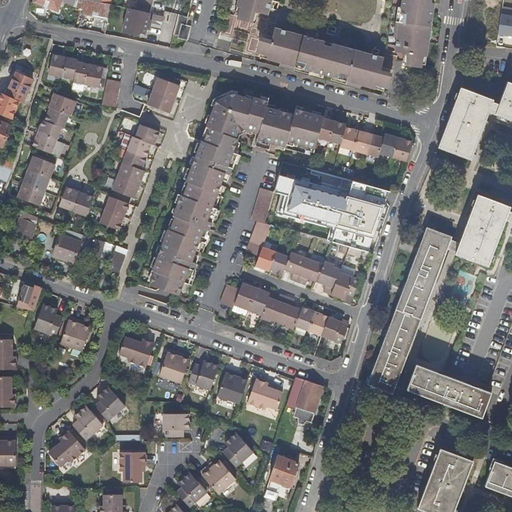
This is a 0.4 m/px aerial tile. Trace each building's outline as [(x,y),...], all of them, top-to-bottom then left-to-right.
[(33,0),(33,2),(57,10),(61,0),(62,0),(74,5),(75,0),(33,0)] [(75,0),(74,5),(84,8),(83,13),(108,19),(112,4),(102,1),(96,0),(75,0)] [(137,0),(135,9),(150,13),(151,13),(153,0),(137,0)] [(270,13),(272,0),(239,0),(239,6),(241,7),(239,16),(255,20),(257,10),(270,13)] [(406,61),(425,63),(433,0),(402,0),(396,50),(407,52),(406,61)] [(135,9),(128,7),(122,32),(138,36),(139,33),(145,34),(148,24),(148,21),(149,18),(150,13),(135,9)] [(511,13),(501,12),(498,35),(511,37),(511,13)] [(151,13),(150,13),(149,18),(163,21),(164,16),(151,13)] [(179,14),(173,37),(182,39),(189,17),(179,14)] [(275,40),(266,38),(261,57),(385,92),(390,71),(381,69),(384,57),(278,29),(275,40)] [(64,57),(51,55),(46,75),(60,78),(64,57)] [(64,57),(60,78),(71,80),(75,62),(75,59),(64,57)] [(82,85),(86,64),(75,62),(71,80),(71,83),(82,85)] [(101,68),(86,64),(82,85),(97,88),(101,68)] [(15,71),(5,94),(23,102),(33,79),(15,71)] [(179,81),(157,73),(146,101),(169,109),(179,81)] [(118,88),(119,82),(105,79),(103,85),(118,88)] [(500,105),(496,115),(511,121),(511,83),(509,82),(500,105)] [(71,83),(69,89),(81,91),(82,85),(71,83)] [(117,94),(118,88),(103,85),(102,91),(117,94)] [(134,85),(132,95),(144,97),(146,88),(134,85)] [(471,161),(490,113),(493,102),(494,100),(462,88),(438,148),(471,161)] [(115,101),(117,94),(102,91),(101,98),(115,101)] [(69,114),(74,101),(52,93),(47,106),(48,106),(67,114),(69,114)] [(251,133),(261,100),(250,98),(250,100),(228,94),(211,103),(203,129),(205,129),(200,143),(198,142),(183,184),(184,185),(180,198),(177,197),(150,272),(152,273),(147,286),(176,297),(181,284),(186,286),(193,265),(189,263),(201,229),(206,231),(213,211),(209,209),(221,175),(226,177),(234,156),(229,154),(234,140),(231,139),(233,133),(241,129),(251,133)] [(114,107),(115,101),(101,98),(100,104),(114,107)] [(265,102),(261,100),(251,133),(256,134),(254,140),(282,148),(284,142),(314,150),(318,137),(323,117),(293,109),(291,115),(263,108),(265,102)] [(493,102),(490,113),(496,115),(500,105),(493,102)] [(61,126),(62,127),(67,114),(48,106),(43,119),(61,126)] [(334,120),(323,117),(318,137),(329,140),(334,120)] [(56,139),(61,126),(43,119),(41,119),(36,132),(56,139)] [(10,125),(0,120),(0,144),(1,146),(10,125)] [(134,134),(131,133),(126,146),(111,188),(133,196),(144,169),(140,167),(151,140),(154,141),(159,127),(139,120),(134,134)] [(346,123),(334,120),(329,140),(340,144),(345,126),(346,123)] [(358,130),(345,126),(340,144),(339,147),(353,151),(358,130)] [(126,146),(131,133),(124,130),(120,143),(126,146)] [(372,134),(358,130),(353,151),(367,155),(372,134)] [(50,153),(56,139),(36,132),(31,146),(50,153)] [(379,154),(384,137),(372,134),(367,155),(378,158),(379,154)] [(392,158),(398,138),(385,135),(384,137),(379,154),(392,158)] [(406,162),(411,142),(398,138),(392,158),(406,162)] [(58,155),(62,142),(56,139),(50,153),(58,155)] [(27,169),(50,177),(55,164),(32,156),(27,169)] [(12,168),(14,163),(7,160),(5,165),(7,166),(12,168)] [(7,181),(12,168),(7,166),(1,179),(7,181)] [(45,191),(50,177),(27,169),(22,182),(45,191)] [(386,203),(295,177),(283,214),(374,239),(386,203)] [(40,205),(45,191),(22,182),(17,197),(40,205)] [(60,204),(73,209),(80,190),(67,185),(60,204)] [(274,193),(260,189),(258,195),(272,199),(274,193)] [(80,190),(73,209),(86,214),(93,195),(80,190)] [(476,194),(460,240),(454,254),(487,266),(503,222),(509,206),(476,194)] [(272,199),(258,195),(256,201),(270,205),(272,199)] [(127,202),(108,196),(98,224),(117,230),(127,202)] [(270,205),(256,201),(254,207),(268,211),(270,205)] [(511,207),(509,206),(503,222),(511,224),(511,207)] [(268,211),(254,207),(253,212),(266,217),(268,211)] [(35,248),(48,251),(53,233),(35,229),(38,216),(19,211),(13,234),(37,240),(35,248)] [(266,217),(253,212),(251,220),(257,222),(264,225),(266,217)] [(264,225),(257,222),(255,229),(267,233),(270,226),(264,225)] [(84,233),(67,226),(64,233),(62,233),(53,254),(73,261),(84,233)] [(391,393),(445,251),(450,237),(425,227),(366,384),(391,393)] [(267,233),(255,229),(252,235),(265,240),(267,233)] [(265,240),(252,235),(250,240),(263,245),(265,240)] [(460,240),(450,237),(445,251),(454,254),(460,240)] [(263,245),(250,240),(248,246),(260,251),(261,248),(263,245)] [(109,253),(111,245),(104,243),(102,251),(109,253)] [(245,253),(258,258),(260,251),(248,246),(245,253)] [(258,258),(254,268),(267,273),(274,253),(261,248),(260,251),(258,258)] [(108,270),(118,274),(125,256),(116,252),(108,270)] [(274,253),(267,273),(280,278),(282,272),(288,258),(274,253)] [(297,284),(306,260),(289,254),(288,258),(282,272),(292,275),(289,282),(297,284)] [(316,284),(322,267),(306,260),(297,284),(304,287),(306,281),(316,284)] [(338,275),(339,272),(332,270),(333,268),(324,264),(322,267),(316,284),(324,287),(321,294),(330,297),(338,275)] [(356,271),(342,266),(339,272),(338,275),(352,281),(356,271)] [(14,278),(0,272),(0,302),(24,309),(26,303),(17,300),(9,297),(8,296),(14,278)] [(346,298),(352,300),(359,283),(352,281),(338,275),(330,297),(344,303),(346,298)] [(22,283),(17,300),(26,303),(24,309),(32,311),(39,290),(40,286),(32,283),(31,286),(22,283)] [(232,307),(246,312),(254,290),(240,285),(238,292),(235,298),(233,304),(232,307)] [(226,287),(223,293),(235,298),(238,292),(226,287)] [(254,290),(246,312),(259,318),(266,299),(268,295),(254,290)] [(223,293),(221,299),(233,304),(235,298),(223,293)] [(259,318),(269,322),(270,320),(277,323),(286,299),(278,296),(276,302),(266,299),(259,318)] [(349,309),(352,300),(346,298),(344,303),(342,306),(349,309)] [(219,305),(231,310),(232,307),(233,304),(221,299),(219,305)] [(286,299),(277,323),(283,325),(283,327),(292,331),(293,328),(300,311),(291,308),(293,302),(286,299)] [(56,336),(62,318),(56,316),(57,310),(43,305),(34,329),(56,336)] [(293,328),(307,333),(314,314),(301,308),(300,311),(293,328)] [(314,314),(307,333),(319,338),(327,319),(314,314)] [(69,317),(60,344),(82,351),(90,328),(80,324),(81,321),(69,317)] [(327,319),(319,338),(339,346),(345,330),(339,327),(340,324),(327,319)] [(141,343),(125,338),(119,354),(129,358),(128,361),(146,368),(155,344),(142,339),(141,343)] [(0,369),(16,369),(16,356),(13,356),(13,340),(0,339),(0,369)] [(181,383),(189,360),(179,357),(181,353),(170,349),(160,375),(181,383)] [(210,390),(218,366),(205,362),(203,367),(196,365),(189,383),(210,390)] [(416,363),(406,389),(481,417),(491,391),(416,363)] [(239,403),(247,381),(238,377),(239,373),(228,370),(219,396),(239,403)] [(325,385),(298,375),(297,380),(286,413),(291,415),(299,391),(302,392),(294,416),(299,418),(299,423),(304,425),(306,420),(312,421),(325,385)] [(12,394),(12,377),(0,376),(0,406),(16,406),(16,394),(12,394)] [(268,384),(257,380),(248,403),(266,410),(267,406),(278,409),(283,393),(267,387),(268,384)] [(101,401),(95,406),(108,421),(126,405),(109,386),(97,397),(101,401)] [(79,420),(73,426),(86,440),(104,425),(87,406),(75,416),(79,420)] [(164,414),(164,437),(184,436),(184,430),(189,430),(189,414),(164,414)] [(62,442),(50,453),(62,466),(70,459),(72,462),(86,449),(70,431),(60,439),(62,442)] [(223,452),(236,467),(253,452),(237,433),(225,443),(228,447),(223,452)] [(17,437),(5,437),(4,441),(0,440),(0,464),(17,465),(17,437)] [(453,511),(473,463),(440,450),(417,510),(422,511),(453,511)] [(146,452),(121,452),(121,471),(124,471),(124,482),(143,481),(143,465),(146,465),(146,452)] [(209,464),(200,472),(219,494),(236,478),(220,461),(212,468),(209,464)] [(511,468),(496,463),(487,488),(511,497),(511,468)] [(284,467),(275,464),(260,506),(272,510),(275,502),(284,505),(295,470),(292,469),(292,467),(285,464),(284,467)] [(183,487),(177,493),(190,507),(207,491),(197,480),(191,472),(179,483),(183,487)] [(197,480),(207,491),(210,489),(201,477),(197,480)] [(123,494),(105,495),(105,505),(101,505),(101,511),(126,511),(123,511),(123,494)] [(52,511),(75,511),(76,505),(65,506),(65,502),(52,502),(52,511)]
